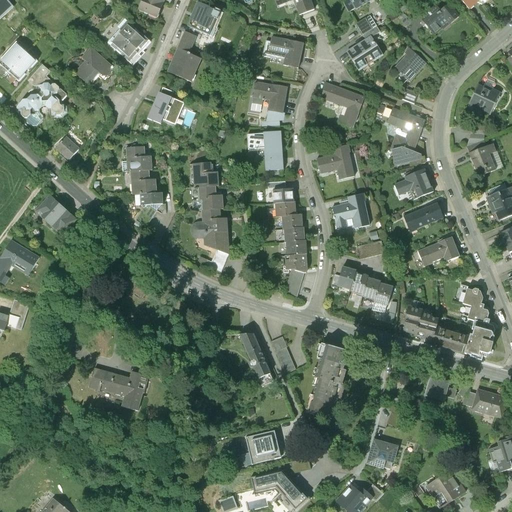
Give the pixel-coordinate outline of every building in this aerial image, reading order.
[(6,0),(0,0),(0,19),(3,17),(13,8),(6,0)] [(142,0),(138,10),(157,18),(164,0),(142,0)] [(310,0),(274,0),(276,6),(292,0),(293,0),(299,15),(314,10),(310,0)] [(355,10),(349,0),(343,4),(349,14),(355,10)] [(349,0),(355,10),(372,0),(349,0)] [(459,0),(468,10),(479,1),(481,4),(484,5),(489,0),(459,0)] [(405,1),(396,7),(400,14),(410,8),(405,1)] [(220,13),(196,3),(192,14),(200,17),(195,30),(208,35),(213,25),(215,25),(220,13)] [(435,7),(421,19),(434,36),(442,29),(443,30),(449,25),(458,18),(448,6),(440,13),(435,7)] [(19,15),(13,8),(3,17),(9,23),(19,15)] [(410,23),(402,15),(397,21),(406,28),(410,23)] [(366,21),(355,27),(361,38),(362,37),(372,31),(367,24),(366,21)] [(371,21),(367,24),(372,31),(376,29),(371,21)] [(127,22),(107,44),(132,66),(140,57),(138,56),(150,42),(127,22)] [(376,29),(372,31),(362,37),(365,42),(370,39),(370,40),(379,34),(376,29)] [(184,33),(167,71),(191,81),(200,59),(188,54),(195,37),(184,33)] [(303,44),(271,37),(268,52),(286,56),(283,66),(298,69),(303,44)] [(365,42),(346,54),(358,72),(381,58),(370,40),(370,39),(365,42)] [(17,43),(0,61),(0,65),(8,73),(27,53),(17,43)] [(426,64),(409,50),(405,54),(407,56),(395,70),(410,82),(426,64)] [(89,65),(79,78),(91,89),(103,76),(107,79),(112,79),(118,73),(94,52),(85,62),(89,65)] [(27,53),(8,73),(19,83),(38,62),(27,53)] [(28,82),(34,87),(38,87),(42,89),(42,92),(44,93),(44,96),(42,98),(38,96),(31,96),(28,100),(23,100),(16,108),(15,111),(19,114),(21,114),(21,115),(24,119),(27,118),(28,123),(31,127),(37,127),(43,120),(43,117),(40,114),(39,111),(42,107),(46,107),(50,111),(51,114),(57,119),(63,119),(68,114),(68,106),(61,106),(60,105),(60,101),(55,98),(55,95),(60,90),(59,88),(55,85),(47,77),(51,73),(43,66),(28,82)] [(287,89),(255,84),(253,98),(271,101),(269,111),(283,114),(287,89)] [(364,99),(327,85),(321,98),(348,108),(344,118),(340,116),(337,124),(352,130),(358,114),(359,114),(364,99)] [(476,87),(468,105),(490,116),(500,94),(490,89),(488,92),(476,87)] [(418,95),(405,90),(401,100),(414,105),(418,95)] [(182,103),(158,93),(154,103),(162,107),(157,120),(171,126),(182,103)] [(383,108),(378,106),(375,115),(380,117),(383,108)] [(393,109),(387,124),(408,132),(405,139),(396,136),(391,151),(392,151),(395,165),(409,162),(421,159),(420,156),(419,155),(420,149),(422,143),(417,142),(425,122),(393,109)] [(283,114),(269,111),(267,123),(284,122),(285,115),(283,114)] [(484,128),(471,127),(471,135),(484,136),(484,128)] [(279,134),(247,136),(248,150),(266,148),(267,172),(282,171),(279,134)] [(484,141),(484,136),(471,135),(466,148),(484,141)] [(66,139),(57,150),(69,161),(79,150),(66,139)] [(484,141),(466,148),(469,154),(486,147),(484,141)] [(486,147),(469,154),(478,178),(495,171),(489,155),(496,153),(492,144),(486,147)] [(335,157),(317,161),(320,174),(338,171),(340,180),(354,177),(349,153),(350,153),(349,147),(333,150),(335,157)] [(144,148),(126,149),(128,172),(131,172),(149,171),(152,171),(151,157),(145,158),(144,148)] [(421,159),(409,162),(410,167),(424,164),(423,158),(421,159)] [(210,163),(192,164),(193,178),(197,178),(197,187),(198,187),(215,186),(218,186),(217,173),(211,173),(210,163)] [(149,171),(131,172),(132,195),(140,195),(157,194),(156,180),(149,180),(149,171)] [(406,181),(395,186),(399,196),(410,192),(413,200),(432,193),(423,171),(413,175),(412,172),(404,175),(405,178),(404,178),(406,181)] [(504,184),(487,191),(490,197),(506,190),(504,184)] [(215,186),(198,187),(199,201),(201,201),(202,210),(219,209),(222,209),(222,196),(215,196),(215,186)] [(490,197),(486,198),(489,205),(492,204),(499,221),(511,215),(511,201),(511,199),(511,198),(511,188),(506,190),(490,197)] [(293,190),(274,191),(274,204),(276,204),(294,203),(293,190)] [(140,195),(141,206),(144,208),(146,205),(147,205),(156,211),(161,204),(163,204),(162,194),(157,194),(140,195)] [(350,205),(333,208),(338,233),(346,231),(348,228),(346,220),(353,219),(355,229),(369,226),(364,203),(366,202),(364,195),(348,198),(350,205)] [(77,222),(50,197),(36,213),(63,238),(77,222)] [(294,203),(276,204),(277,218),(283,217),(296,216),(295,203),(294,203)] [(437,204),(403,218),(408,232),(442,219),(437,204)] [(144,208),(136,221),(146,227),(156,211),(147,205),(146,205),(144,208)] [(199,239),(201,239),(206,238),(207,246),(218,251),(228,255),(226,219),(220,219),(219,209),(202,210),(203,223),(200,223),(199,223),(197,224),(196,225),(195,226),(194,227),(193,229),(193,230),(193,232),(193,233),(194,235),(194,236),(195,237),(197,238),(198,238),(199,239)] [(302,216),(296,216),(283,217),(284,231),(285,231),(303,229),(302,216)] [(511,228),(501,233),(508,249),(511,247),(511,228)] [(304,229),(303,229),(285,231),(286,244),(287,243),(305,242),(304,229)] [(377,234),(369,235),(371,242),(378,241),(377,234)] [(452,239),(417,252),(423,266),(443,258),(445,264),(460,258),(452,239)] [(306,242),(305,242),(287,243),(288,257),(290,257),(307,256),(306,242)] [(39,259),(11,243),(0,260),(0,284),(5,287),(9,280),(4,278),(11,267),(28,277),(39,259)] [(381,243),(356,249),(359,261),(384,255),(381,243)] [(228,255),(218,251),(213,262),(210,268),(210,269),(221,273),(228,255)] [(308,272),(308,270),(307,256),(290,257),(290,261),(286,261),(287,271),(291,271),(296,271),(296,272),(304,274),(305,275),(307,274),(308,272)] [(213,262),(200,257),(198,263),(210,268),(213,262)] [(355,273),(343,269),(340,278),(338,287),(350,291),(355,275),(355,273)] [(296,271),(291,271),(284,295),(297,299),(304,274),(296,272),(296,271)] [(368,278),(355,275),(350,291),(350,293),(362,296),(367,280),(368,278)] [(340,278),(335,276),(332,287),(337,289),(338,287),(340,278)] [(380,283),(367,280),(362,296),(362,298),(375,301),(380,285),(380,283)] [(392,289),(380,285),(375,301),(374,303),(387,307),(392,289)] [(467,290),(462,305),(471,308),(468,320),(474,322),(472,330),(474,331),(472,336),(470,335),(469,338),(464,355),(478,359),(480,353),(488,355),(490,353),(492,344),(494,337),(493,336),(494,330),(493,327),(488,325),(489,321),(487,320),(489,315),(487,312),(483,310),(484,306),(481,305),(483,299),(481,292),(478,292),(479,290),(475,289),(473,291),(472,291),(467,290)] [(15,301),(10,316),(20,320),(17,331),(22,333),(30,307),(15,301)] [(421,313),(422,314),(422,312),(408,307),(403,324),(405,325),(403,332),(414,335),(415,335),(421,313)] [(380,312),(378,318),(387,322),(390,316),(380,312)] [(0,313),(0,331),(6,333),(7,328),(10,316),(0,313)] [(425,341),(432,343),(436,328),(438,321),(431,319),(432,316),(422,314),(421,313),(415,335),(414,335),(414,337),(425,340),(425,341)] [(20,320),(10,316),(7,328),(17,331),(20,320)] [(78,323),(65,321),(61,340),(73,342),(74,342),(78,323)] [(453,333),(436,328),(432,343),(431,346),(448,351),(453,333)] [(469,338),(453,333),(448,351),(464,356),(464,355),(469,338)] [(253,336),(240,336),(259,380),(270,375),(253,336)] [(283,337),(271,342),(276,352),(286,348),(287,348),(283,337)] [(68,364),(73,342),(61,340),(57,362),(68,364)] [(315,379),(318,379),(342,386),(346,372),(343,371),(349,353),(322,345),(317,359),(320,360),(315,379)] [(286,348),(276,352),(286,374),(295,370),(286,348)] [(131,382),(96,372),(91,390),(126,400),(123,410),(139,415),(149,380),(133,376),(131,382)] [(273,383),(270,375),(259,380),(262,388),(273,383)] [(310,397),(306,411),(333,419),(338,400),(341,401),(345,386),(342,386),(318,379),(313,397),(310,397)] [(447,398),(449,390),(451,384),(431,379),(426,398),(445,403),(447,398)] [(473,409),(476,396),(469,394),(469,396),(465,395),(473,386),(467,382),(458,395),(456,394),(455,400),(454,404),(473,409)] [(457,392),(449,390),(447,398),(455,400),(456,394),(457,392)] [(508,399),(478,391),(476,396),(473,409),(472,411),(502,420),(508,399)] [(401,411),(392,407),(389,412),(399,416),(401,411)] [(275,433),(246,440),(250,455),(253,467),(282,460),(275,433)] [(511,437),(504,440),(504,442),(498,444),(500,448),(494,450),(498,463),(501,474),(511,470),(511,437)] [(398,448),(374,441),(367,465),(384,470),(386,462),(393,464),(398,448)] [(243,469),(253,467),(250,455),(241,457),(243,469)] [(291,464),(294,475),(311,471),(309,460),(291,464)] [(492,461),(487,462),(491,473),(495,471),(496,475),(501,474),(498,463),(493,465),(492,461)] [(308,500),(283,472),(251,480),(255,494),(277,489),(283,496),(278,500),(287,509),(291,506),(296,511),(308,500)] [(465,494),(451,472),(426,488),(440,510),(465,494)] [(347,511),(360,511),(372,499),(361,489),(358,493),(351,487),(337,503),(347,511)] [(234,499),(220,502),(224,511),(230,511),(238,510),(234,499)] [(67,511),(53,500),(42,511),(67,511)]
